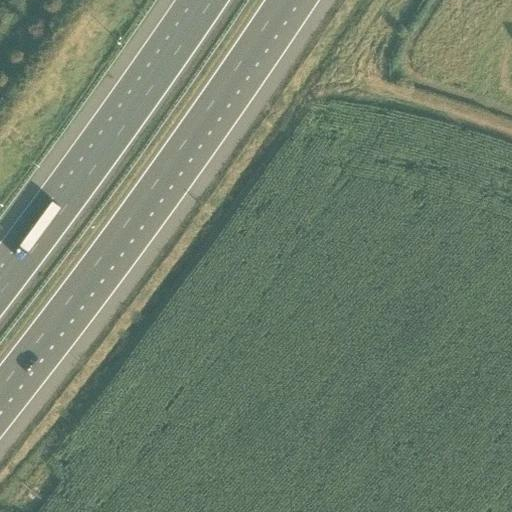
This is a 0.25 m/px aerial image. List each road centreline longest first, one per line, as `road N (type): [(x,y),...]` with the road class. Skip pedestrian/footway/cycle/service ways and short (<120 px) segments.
road 1 (motorway): [(0,386),(282,0)]
road 2 (motorway): [(211,0),(0,290)]
